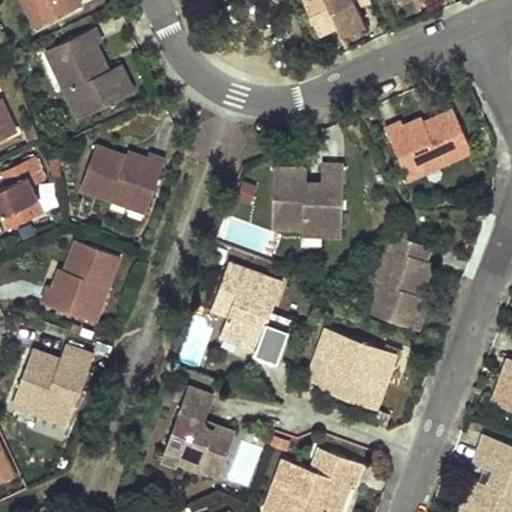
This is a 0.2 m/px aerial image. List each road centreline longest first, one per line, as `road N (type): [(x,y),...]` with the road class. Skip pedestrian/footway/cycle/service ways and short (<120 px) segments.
road 1 (residential): [(467,21),(304,100),(235,96),(184,61),(154,0)]
road 2 (residential): [(403,511),(511,194)]
